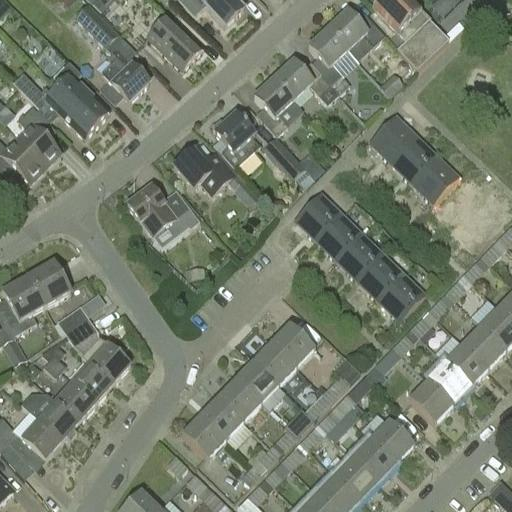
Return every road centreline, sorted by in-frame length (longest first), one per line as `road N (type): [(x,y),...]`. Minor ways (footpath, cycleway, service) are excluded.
road 1 (residential): [(69,214),(310,0)]
road 2 (residential): [(180,369),(69,214)]
road 3 (residential): [(94,511),(180,369)]
road 4 (residential): [(180,369),(275,262)]
road 5 (residential): [(423,511),(511,421)]
